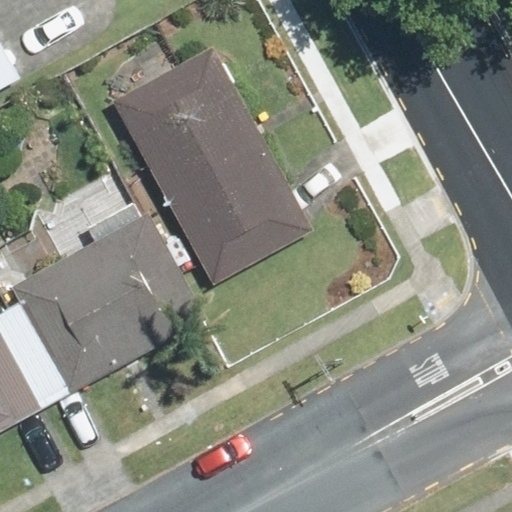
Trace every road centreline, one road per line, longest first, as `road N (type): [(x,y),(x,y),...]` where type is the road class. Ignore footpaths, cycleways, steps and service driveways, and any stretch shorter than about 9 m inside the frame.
road 1 (residential): [(233,511),(511,358)]
road 2 (secondary): [(408,0),(511,190)]
